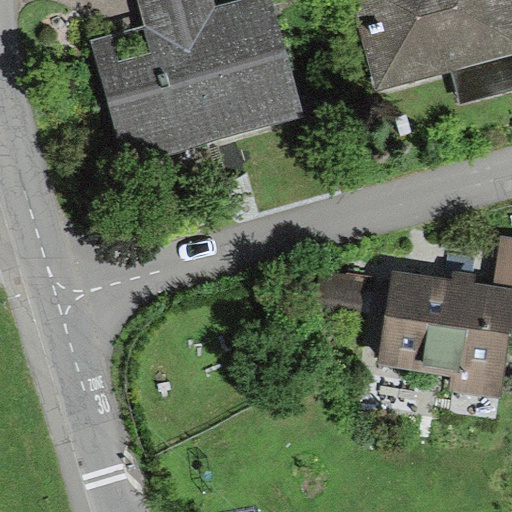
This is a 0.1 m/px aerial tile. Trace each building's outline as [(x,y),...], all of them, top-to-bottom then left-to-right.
[(212,0),(137,0),(146,30),(92,44),(126,171),(305,124),(271,0),(255,0),(216,11),(212,0)] [(511,3),(511,0),(349,0),(375,100),(455,80),(511,64),(511,3)] [(511,64),(455,80),(462,107),(511,92),(511,64)] [(511,242),(501,242),(494,293),(511,295),(511,242)] [(454,275),(452,286),(464,288),(475,290),(477,279),(454,275)] [(382,287),(321,276),(315,316),(375,326),(382,287)] [(452,286),(393,277),(379,372),(452,383),(450,395),(502,403),(511,339),(511,295),(494,293),(475,290),(464,288),(452,286)]
